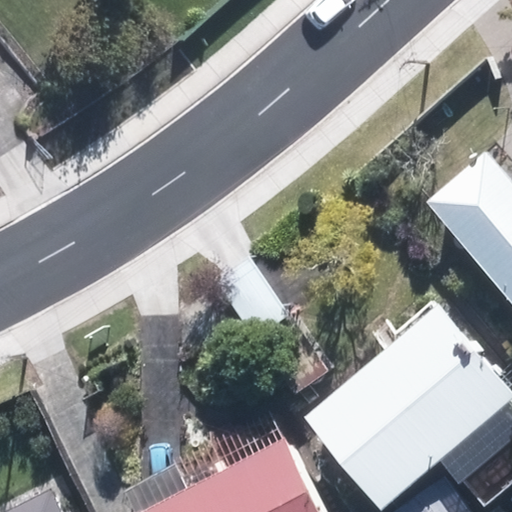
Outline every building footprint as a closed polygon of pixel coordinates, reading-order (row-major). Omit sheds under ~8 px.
[(511,150),(503,141),(445,193),(511,267),(511,150)] [(304,309),(262,248),(227,271),(269,332),(304,309)] [(511,403),(511,362),(455,297),(330,405),(408,494),(511,403)] [(349,511),(305,427),(155,504),(158,511),(349,511)] [(416,511),(486,511),(459,471),(411,503),(416,511)] [(84,511),(67,479),(1,511),(84,511)]
